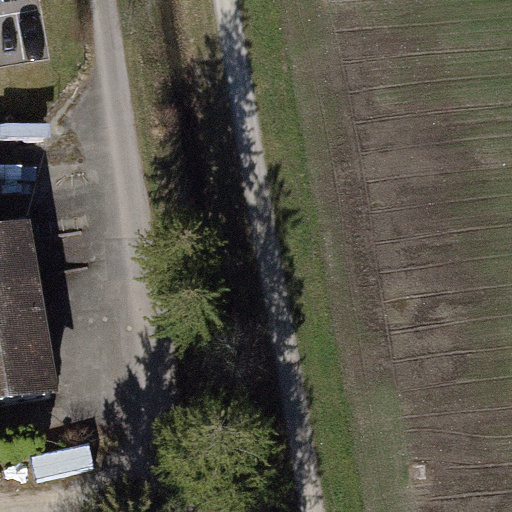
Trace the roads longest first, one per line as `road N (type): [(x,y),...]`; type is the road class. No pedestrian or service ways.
road 1 (track): [(313,511),(228,0)]
road 2 (track): [(100,0),(176,462)]
road 3 (track): [(176,462),(88,496),(14,511)]
